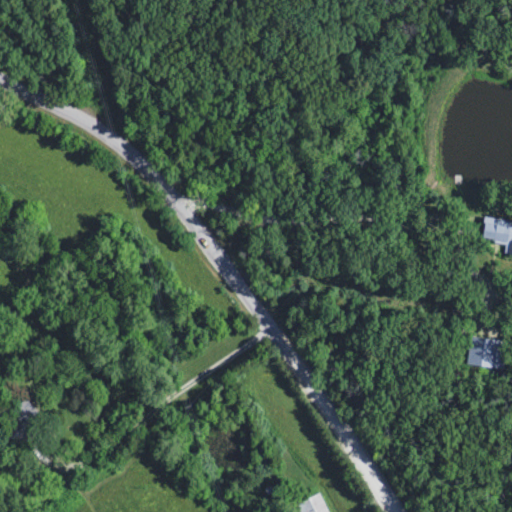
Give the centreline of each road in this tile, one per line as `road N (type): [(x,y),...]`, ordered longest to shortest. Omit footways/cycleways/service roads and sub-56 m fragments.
road 1 (residential): [(302,369),(167,191),(93,128),(0,78)]
road 2 (residential): [(397,511),(302,369)]
